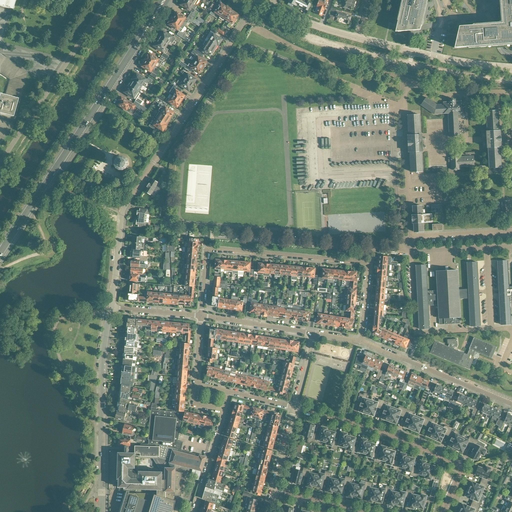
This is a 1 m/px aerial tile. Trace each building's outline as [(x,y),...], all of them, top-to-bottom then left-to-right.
[(0,0),(0,5),(5,7),(13,9),(15,2),(15,0),(0,0)] [(0,0),(0,47),(11,10),(0,6),(0,0)] [(197,7),(194,5),(186,0),(182,0),(182,1),(182,2),(180,5),(191,12),(190,15),(195,18),(196,16),(197,16),(199,13),(198,13),(198,12),(195,10),(197,7)] [(289,2),(288,5),(292,7),(293,5),(296,6),(298,4),(305,7),(304,9),(308,11),(311,4),(312,2),(308,0),(308,2),(307,2),(307,3),(300,0),(289,0),(288,2),(289,2)] [(319,7),(316,14),(322,16),(324,10),(325,10),(327,3),(328,0),(323,0),(323,2),(319,0),(317,6),(319,7)] [(344,0),(345,1),(344,1),(343,8),(347,9),(348,7),(353,8),(355,1),(353,0),(344,0)] [(511,0),(402,0),(395,32),(409,31),(408,37),(458,33),(454,48),(468,47),(474,46),(480,46),(486,46),(492,45),(498,45),(504,44),(510,44),(511,43),(511,0)] [(221,16),(226,8),(224,6),(224,5),(222,4),(221,4),(220,4),(219,5),(217,4),(216,5),(215,7),(212,11),(210,14),(213,16),(215,13),(220,16),(221,16)] [(227,20),(232,11),(230,10),(231,9),(230,9),(230,8),(228,7),(227,7),(226,8),(221,16),(220,16),(219,18),(223,20),(225,19),(227,20)] [(233,12),(232,11),(227,20),(230,22),(229,23),(227,26),(230,28),(233,23),(234,23),(237,18),(238,19),(239,16),(236,13),(235,12),(234,11),(233,12)] [(175,12),(174,13),(174,14),(172,18),(185,27),(185,26),(187,23),(189,23),(190,21),(192,23),(195,18),(190,15),(187,19),(176,12),(175,12)] [(328,19),(335,21),(338,22),(339,18),(346,20),(346,23),(349,24),(351,16),(336,12),(335,17),(329,15),(328,19)] [(185,27),(172,18),(171,19),(170,20),(170,21),(169,22),(170,22),(169,24),(179,31),(177,35),(184,39),(186,36),(186,35),(181,32),(185,27)] [(215,35),(217,33),(218,33),(219,32),(218,32),(216,31),(212,29),(207,37),(219,45),(220,45),(221,43),(221,42),(222,40),(215,35)] [(163,32),(161,35),(160,35),(158,38),(168,44),(170,41),(173,43),(175,40),(178,42),(181,38),(175,35),(173,38),(163,32)] [(207,37),(204,35),(202,37),(205,40),(206,40),(203,44),(205,46),(214,52),(219,45),(207,37)] [(168,44),(158,38),(155,42),(156,43),(154,46),(166,54),(168,50),(165,48),(168,44)] [(205,46),(203,48),(200,46),(198,49),(210,57),(211,55),(212,55),(214,52),(205,46)] [(192,53),(195,56),(194,57),(196,59),(194,62),(204,68),(205,68),(206,66),(206,65),(205,65),(205,64),(206,62),(201,59),(203,56),(194,50),(192,53)] [(0,145),(13,126),(28,73),(0,53),(0,73),(9,79),(5,96),(10,97),(5,115),(1,114),(0,113),(0,145)] [(163,61),(165,58),(161,56),(159,60),(150,54),(149,56),(148,56),(147,56),(146,57),(145,58),(146,59),(145,60),(155,66),(155,65),(158,67),(160,64),(161,64),(163,61)] [(155,66),(145,60),(143,64),(142,64),(141,65),(141,66),(152,73),(150,76),(155,78),(159,73),(156,71),(153,69),(155,66)] [(181,62),(179,65),(184,68),(189,71),(190,71),(191,68),(199,74),(200,72),(201,72),(202,71),(203,71),(204,69),(203,69),(204,68),(194,62),(192,65),(189,64),(188,66),(186,65),(181,62)] [(187,74),(189,71),(184,68),(183,71),(184,71),(182,74),(184,75),(182,78),(184,80),(193,85),(193,84),(194,84),(195,83),(195,82),(196,80),(187,74)] [(133,79),(142,86),(142,85),(144,82),(147,84),(149,82),(151,84),(153,80),(149,77),(147,80),(137,73),(135,76),(134,76),(133,78),(133,79)] [(142,86),(133,79),(130,83),(129,83),(128,85),(129,86),(128,86),(138,92),(140,88),(143,89),(146,91),(147,88),(144,86),(142,85),(142,86)] [(193,85),(184,80),(182,83),(178,80),(177,82),(175,81),(173,81),(172,83),(174,85),(177,87),(178,84),(189,91),(191,89),(192,89),(193,87),(192,86),(193,85)] [(174,85),(169,94),(182,102),(183,101),(184,100),(184,99),(184,98),(183,98),(185,96),(180,93),(182,90),(177,87),(174,85)] [(138,92),(128,86),(128,87),(127,87),(126,89),(124,92),(136,100),(135,101),(139,104),(141,106),(142,105),(144,102),(138,98),(141,94),(138,92)] [(11,117),(16,99),(5,96),(4,95),(0,94),(0,113),(1,114),(11,117)] [(182,102),(169,94),(164,102),(167,104),(168,105),(169,102),(177,107),(179,105),(180,105),(181,105),(182,104),(182,103),(182,102)] [(121,97),(117,103),(119,104),(119,105),(122,107),(122,108),(127,111),(130,113),(132,109),(134,110),(136,107),(137,108),(143,112),(144,111),(146,113),(148,110),(142,105),(141,106),(139,104),(135,101),(133,104),(121,97)] [(164,102),(163,102),(157,97),(155,100),(160,103),(158,106),(161,107),(159,111),(160,111),(159,111),(171,119),(173,115),(173,114),(174,113),(168,109),(168,108),(167,108),(165,107),(167,104),(164,102)] [(426,97),(421,105),(434,114),(448,114),(449,137),(459,136),(458,118),(465,117),(465,107),(462,108),(461,101),(455,102),(455,100),(454,100),(454,99),(451,99),(451,100),(449,100),(449,102),(443,103),(443,105),(437,105),(426,97)] [(167,125),(171,119),(159,111),(157,116),(154,114),(153,116),(157,119),(167,125)] [(487,134),(484,134),(484,137),(487,137),(487,143),(484,143),(484,145),(487,145),(487,148),(488,148),(489,168),(501,167),(500,147),(501,147),(500,131),(499,131),(498,111),(486,111),(487,131),(486,132),(487,134)] [(409,136),(408,136),(409,152),(410,152),(411,172),(423,171),(421,151),(422,151),(422,149),(425,148),(425,146),(422,146),(422,140),(425,140),(425,137),(422,137),(422,135),(421,135),(420,115),(408,116),(409,136)] [(167,125),(157,119),(156,122),(153,120),(149,126),(154,129),(156,127),(163,131),(165,128),(166,128),(167,127),(166,126),(167,125)] [(451,158),(448,158),(448,162),(451,162),(452,170),(460,169),(460,167),(474,166),(473,156),(466,157),(460,157),(460,155),(451,155),(451,158)] [(118,158),(117,158),(117,159),(116,159),(116,160),(115,161),(115,162),(115,163),(115,164),(115,165),(115,166),(116,166),(116,167),(116,168),(117,168),(118,169),(119,170),(120,170),(121,170),(122,170),(123,170),(124,170),(125,170),(125,169),(126,169),(127,168),(128,167),(128,166),(129,166),(129,165),(129,164),(129,163),(129,162),(129,161),(128,160),(128,159),(127,159),(127,158),(126,158),(125,157),(124,157),(124,156),(123,156),(122,156),(121,156),(120,156),(120,157),(119,157),(118,157),(118,158)] [(157,191),(160,186),(158,185),(159,183),(153,179),(145,191),(151,195),(151,194),(155,197),(157,193),(158,191),(157,191)] [(413,215),(412,215),(413,223),(414,223),(414,232),(423,231),(422,223),(432,222),(431,214),(423,215),(423,212),(424,212),(424,210),(422,210),(422,206),(413,206),(413,215)] [(140,209),(140,211),(138,211),(137,215),(138,215),(138,218),(146,218),(147,214),(149,214),(149,210),(147,210),(147,209),(140,209)] [(146,222),(146,218),(138,218),(137,220),(137,224),(139,225),(139,227),(146,227),(148,227),(149,223),(146,222)] [(145,244),(145,236),(139,235),(139,237),(133,237),(133,243),(144,244),(145,244)] [(184,238),(184,242),(188,242),(188,247),(198,248),(198,245),(198,242),(199,242),(199,240),(199,239),(189,238),(184,238)] [(144,244),(133,243),(132,249),(143,250),(143,251),(144,251),(146,251),(146,246),(144,246),(144,244)] [(143,257),(144,251),(143,251),(132,250),(131,251),(131,253),(132,253),(132,258),(135,258),(135,260),(148,261),(148,257),(143,257)] [(391,263),(391,258),(391,257),(388,257),(379,256),(379,259),(378,260),(378,261),(379,262),(379,264),(387,265),(389,265),(390,265),(392,265),(400,266),(400,264),(391,263)] [(509,296),(509,287),(508,261),(497,261),(501,325),(511,324),(509,296)] [(250,269),(251,262),(248,262),(247,262),(246,262),(245,262),(244,271),(247,271),(247,272),(249,272),(249,276),(253,276),(253,275),(254,269),(250,269)] [(477,262),(467,263),(467,269),(468,289),(469,298),(470,326),(480,326),(477,262)] [(264,273),(264,264),(263,263),(262,263),(261,263),(259,263),(258,270),(255,270),(254,277),(254,280),(256,280),(256,277),(258,277),(258,273),(260,274),(260,272),(264,273)] [(429,329),(428,306),(427,291),(426,265),(416,266),(419,329),(429,329)] [(314,275),(315,268),(312,268),(310,267),(310,268),(309,268),(308,277),(312,277),(312,278),(314,279),(313,284),(317,284),(318,275),(314,275)] [(328,280),(328,269),(327,269),(326,269),(325,269),(323,269),(322,276),(319,275),(318,281),(322,282),(322,279),(328,280)] [(469,298),(468,289),(459,290),(457,270),(436,271),(437,291),(427,291),(428,306),(438,305),(439,318),(440,324),(459,323),(459,317),(460,317),(459,299),(469,298)] [(357,277),(358,276),(357,276),(356,276),(357,272),(351,272),(350,280),(353,281),(353,283),(350,283),(350,286),(356,287),(357,280),(358,280),(358,278),(357,277)] [(160,281),(160,285),(171,286),(170,277),(168,277),(167,282),(160,281)] [(182,280),(181,285),(184,286),(187,286),(191,286),(191,290),(194,290),(194,284),(195,284),(195,282),(195,281),(185,280),(183,280),(182,280)] [(139,294),(140,284),(130,283),(130,284),(129,284),(129,286),(129,287),(129,293),(139,294)] [(193,297),(194,290),(191,290),(191,286),(187,286),(186,289),(186,290),(189,290),(189,293),(189,295),(188,295),(186,295),(185,305),(191,306),(191,302),(192,301),(193,301),(194,300),(194,298),(193,298),(193,297)] [(356,287),(350,286),(348,286),(348,287),(346,287),(346,288),(345,288),(344,294),(356,295),(356,294),(357,292),(356,292),(357,287),(356,287)] [(220,295),(221,291),(222,288),(214,287),(213,296),(212,296),(212,298),(211,298),(211,300),(212,301),(212,306),(218,307),(219,298),(220,295)] [(138,301),(139,296),(139,294),(129,293),(128,293),(128,296),(128,298),(128,299),(129,299),(129,300),(134,300),(135,302),(136,302),(137,301),(138,301)] [(256,313),(257,304),(251,303),(253,295),(249,295),(247,305),(251,305),(249,312),(252,313),(253,313),(254,313),(256,313)] [(236,310),(237,301),(238,297),(232,296),(231,300),(230,309),(232,310),(233,310),(234,310),(235,310),(236,310)] [(242,311),(243,304),(247,305),(248,297),(244,296),(243,301),(241,300),(241,301),(237,301),(236,310),(237,311),(238,311),(239,311),(242,311)] [(281,304),(282,304),(282,299),(278,299),(277,305),(275,305),(275,306),(273,317),(279,318),(281,304)] [(261,314),(263,304),(263,305),(264,301),(262,301),(261,301),(261,302),(261,304),(257,304),(256,313),(257,314),(258,314),(261,314)] [(309,322),(310,315),(313,315),(314,308),(315,302),(312,302),(311,309),(309,309),(305,308),(304,311),(303,321),(304,321),(305,322),(306,321),(309,322)] [(287,305),(285,319),(291,320),(293,305),(293,304),(287,303),(287,305)] [(279,318),(285,319),(287,305),(282,304),(281,304),(279,318)] [(293,305),(291,320),(292,320),(293,320),(294,320),(297,321),(297,320),(299,308),(299,307),(299,306),(293,305)] [(346,305),(346,311),(348,311),(351,311),(351,313),(354,314),(355,309),(355,308),(355,307),(355,306),(346,305)] [(304,311),(305,308),(299,307),(299,308),(297,320),(299,320),(300,321),(301,321),(302,321),(303,321),(304,311)] [(315,308),(314,316),(317,316),(316,323),(319,323),(319,324),(321,324),(322,324),(324,314),(320,314),(320,313),(318,312),(319,309),(316,309),(315,308)] [(347,318),(345,328),(351,329),(352,325),(352,324),(353,324),(353,323),(354,323),(354,321),(354,320),(354,319),(354,314),(351,313),(350,313),(350,314),(348,314),(348,315),(350,315),(349,316),(351,316),(351,319),(347,318)] [(382,328),(383,327),(379,326),(379,324),(381,324),(381,321),(379,321),(379,319),(383,319),(384,316),(374,315),(374,318),(373,318),(373,320),(374,321),(373,326),(373,330),(371,331),(371,333),(379,336),(382,328)] [(139,328),(139,323),(136,323),(136,319),(135,318),(133,318),(133,319),(128,318),(128,319),(126,319),(126,322),(127,322),(127,327),(139,328)] [(148,326),(148,320),(147,320),(146,320),(145,320),(137,319),(136,319),(136,323),(139,323),(139,328),(141,329),(141,325),(146,325),(145,330),(146,330),(150,332),(148,330),(148,329),(149,326),(148,326)] [(157,331),(158,321),(157,321),(155,320),(155,321),(148,320),(148,326),(149,326),(148,329),(151,331),(151,330),(157,331)] [(191,330),(191,329),(189,328),(189,324),(183,323),(182,333),(185,333),(187,333),(187,336),(185,336),(185,339),(190,340),(190,333),(191,332),(191,331),(191,330)] [(215,338),(217,329),(210,328),(209,334),(209,335),(208,336),(209,337),(209,338),(213,339),(213,341),(215,341),(216,338),(215,338)] [(384,339),(388,330),(382,328),(379,336),(380,337),(381,338),(382,337),(384,339)] [(389,341),(393,333),(388,330),(384,339),(386,340),(387,340),(388,341),(389,341)] [(138,341),(139,334),(137,334),(126,333),(126,340),(139,341),(138,341)] [(246,334),(244,345),(250,346),(250,344),(251,344),(252,335),(248,334),(247,333),(246,334)] [(395,343),(398,335),(393,333),(389,341),(390,341),(390,342),(391,342),(393,342),(395,343)] [(257,346),(259,336),(258,335),(257,335),(256,335),(252,335),(251,344),(257,346)] [(404,337),(398,335),(395,343),(397,344),(398,345),(399,345),(400,345),(404,337)] [(412,339),(411,337),(410,337),(405,335),(404,337),(400,345),(401,346),(402,347),(403,347),(405,348),(406,347),(410,349),(414,339),(412,339)] [(414,350),(420,337),(414,337),(411,337),(412,339),(414,339),(410,349),(414,350)] [(435,341),(430,353),(469,369),(474,357),(476,352),(492,359),(497,347),(474,337),(469,349),(467,354),(454,349),(455,347),(457,347),(457,345),(457,339),(447,340),(447,344),(449,344),(448,346),(435,341)] [(189,346),(190,340),(185,339),(185,341),(182,341),(181,343),(180,342),(179,348),(189,349),(189,348),(190,346),(189,346)] [(139,345),(139,341),(126,340),(125,344),(125,346),(142,348),(142,347),(140,347),(141,345),(139,345)] [(298,352),(299,346),(299,345),(300,345),(300,344),(301,344),(301,343),(301,342),(300,342),(299,342),(293,341),(292,351),(298,352)] [(357,354),(355,364),(361,366),(360,369),(365,372),(366,370),(368,366),(368,365),(372,357),(371,357),(371,356),(369,355),(369,356),(366,355),(364,359),(362,358),(363,356),(357,354)] [(368,365),(368,366),(370,367),(371,366),(374,367),(377,360),(372,357),(368,365)] [(374,367),(373,370),(378,372),(376,378),(379,379),(380,376),(382,371),(380,370),(383,362),(380,361),(380,360),(378,359),(378,360),(377,360),(374,367)] [(293,366),(294,364),(286,362),(286,361),(285,361),(283,367),(293,369),(293,368),(294,367),(293,366)] [(214,368),(212,377),(214,377),(215,378),(216,378),(217,378),(219,369),(220,365),(214,364),(215,366),(214,368)] [(381,377),(380,378),(384,380),(385,376),(386,376),(388,376),(391,377),(392,375),(395,367),(394,367),(395,366),(392,365),(392,366),(389,365),(386,372),(383,371),(381,377)] [(225,371),(223,379),(225,380),(227,381),(228,380),(228,381),(230,372),(231,368),(226,367),(225,371)] [(291,376),(292,372),(293,370),(292,370),(293,369),(283,367),(281,372),(282,373),(291,376)] [(391,377),(396,380),(397,378),(397,377),(401,369),(395,367),(392,375),(391,377)] [(230,372),(228,381),(229,381),(230,382),(231,381),(234,382),(236,374),(236,373),(237,369),(231,368),(230,372)] [(397,378),(396,380),(400,381),(398,384),(401,386),(400,389),(402,389),(406,380),(403,379),(406,372),(403,371),(404,370),(401,369),(401,370),(401,369),(397,377),(397,378)] [(186,378),(187,371),(175,370),(174,375),(178,376),(177,377),(186,378)] [(243,375),(243,372),(238,371),(237,374),(236,374),(234,382),(237,383),(238,384),(239,384),(240,384),(243,375)] [(246,385),(249,374),(243,372),(243,375),(240,384),(241,384),(243,385),(243,384),(246,385)] [(291,376),(282,373),(280,380),(290,382),(289,382),(289,381),(290,381),(290,380),(290,379),(291,376)] [(251,386),(254,375),(249,374),(246,385),(248,386),(250,386),(251,386)] [(406,380),(402,389),(404,390),(405,389),(406,389),(407,385),(413,388),(415,384),(418,376),(412,374),(409,381),(406,380)] [(268,386),(269,383),(270,381),(270,377),(265,376),(264,380),(262,389),(263,390),(264,390),(265,390),(267,390),(271,391),(272,387),(270,386),(268,386)] [(415,384),(413,388),(419,390),(420,386),(423,379),(421,378),(421,377),(418,376),(418,377),(418,376),(415,384)] [(133,387),(134,379),(121,378),(121,382),(121,384),(133,387)] [(289,385),(290,383),(289,383),(290,382),(280,380),(278,379),(276,385),(288,388),(289,385)] [(423,379),(420,386),(426,388),(426,389),(429,390),(430,387),(427,385),(429,381),(423,379)] [(146,390),(133,387),(121,384),(120,391),(133,394),(134,391),(137,392),(136,395),(140,396),(141,396),(142,393),(145,394),(146,391),(146,390)] [(438,397),(442,387),(436,384),(435,388),(432,386),(430,392),(432,394),(432,395),(438,397)] [(286,393),(288,388),(276,385),(275,385),(275,387),(275,388),(272,387),(271,391),(277,393),(278,393),(279,394),(280,394),(281,394),(282,394),(283,392),(284,393),(284,392),(286,393)] [(444,399),(448,389),(442,387),(438,397),(444,399)] [(450,400),(454,391),(448,389),(444,399),(449,402),(447,407),(450,408),(451,407),(452,403),(453,401),(450,400)] [(139,399),(140,396),(136,395),(133,394),(120,391),(120,398),(131,401),(132,400),(132,398),(139,399)] [(366,413),(370,400),(366,399),(368,395),(368,394),(367,394),(367,393),(366,393),(366,392),(365,392),(364,392),(364,393),(363,393),(363,394),(359,393),(357,402),(361,403),(359,407),(360,407),(359,411),(362,412),(362,413),(366,414),(366,413)] [(453,401),(452,403),(461,407),(462,403),(465,396),(459,394),(458,397),(455,396),(453,401)] [(468,406),(471,399),(465,396),(462,403),(468,406)] [(132,404),(133,401),(132,400),(131,401),(120,398),(119,404),(137,409),(138,409),(139,406),(132,404)] [(375,412),(377,408),(380,409),(383,400),(378,399),(377,402),(370,400),(366,413),(367,413),(367,414),(370,415),(371,414),(373,415),(375,412)] [(478,406),(476,404),(477,401),(471,399),(468,406),(468,407),(473,409),(472,413),(469,421),(472,422),(478,406)] [(389,421),(394,408),(387,406),(388,402),(383,400),(380,409),(384,410),(383,414),(383,415),(382,418),(385,419),(385,420),(388,421),(389,421)] [(137,409),(119,404),(117,410),(129,413),(132,414),(133,411),(136,412),(137,409)] [(248,411),(249,407),(244,405),(243,405),(243,404),(241,404),(240,404),(239,405),(238,405),(235,404),(234,409),(233,409),(242,412),(243,411),(248,413),(248,411)] [(487,414),(490,406),(484,404),(482,407),(480,406),(476,415),(479,416),(481,411),(483,412),(482,414),(484,415),(485,415),(486,416),(487,414)] [(403,417),(406,409),(402,407),(401,407),(401,406),(400,406),(400,407),(399,407),(398,408),(398,410),(394,408),(389,421),(390,421),(389,422),(393,423),(393,422),(396,423),(397,420),(398,420),(400,416),(403,417)] [(493,416),(496,409),(490,406),(487,414),(493,416)] [(256,417),(258,409),(257,409),(257,408),(256,408),(255,408),(253,407),(252,408),(251,412),(250,416),(250,418),(252,419),(252,418),(255,419),(256,417)] [(172,511),(176,501),(174,500),(174,496),(179,496),(181,496),(182,473),(180,472),(175,470),(175,467),(174,467),(175,463),(202,471),(206,457),(202,455),(181,450),(183,442),(178,441),(180,432),(179,431),(183,414),(151,409),(149,431),(148,440),(159,441),(159,444),(141,444),(140,446),(135,445),(135,452),(129,452),(129,446),(125,446),(125,453),(119,452),(118,478),(117,478),(117,481),(119,481),(119,484),(119,487),(122,487),(124,487),(124,489),(127,489),(126,492),(120,511),(172,511)] [(265,419),(267,411),(264,410),(261,409),(259,409),(258,409),(256,417),(262,419),(262,418),(265,419)] [(412,429),(417,417),(413,415),(414,412),(406,409),(403,417),(407,419),(405,423),(406,423),(405,426),(408,428),(407,428),(411,430),(411,429),(412,429)] [(503,416),(500,415),(502,411),(496,409),(493,416),(492,419),(497,421),(496,424),(499,426),(503,416)] [(128,417),(129,413),(117,410),(117,412),(115,418),(131,422),(132,418),(128,417)] [(281,416),(278,415),(277,414),(276,413),(275,413),(274,412),(273,413),(272,412),(272,413),(267,411),(265,419),(270,420),(270,419),(279,421),(281,416)] [(509,425),(511,418),(511,415),(507,414),(506,417),(503,416),(499,426),(498,428),(501,429),(503,425),(504,426),(505,424),(509,425)] [(426,426),(429,418),(424,416),(424,415),(423,415),(422,416),(421,416),(421,417),(420,418),(417,417),(412,429),(412,430),(415,432),(416,431),(419,432),(420,429),(421,429),(422,425),(426,426)] [(211,422),(212,418),(207,417),(205,425),(212,427),(212,426),(213,426),(213,424),(213,423),(211,422)] [(434,439),(439,426),(435,425),(437,421),(437,420),(437,419),(436,418),(435,418),(434,418),(433,418),(433,419),(429,418),(426,426),(429,428),(428,432),(427,436),(430,437),(429,438),(433,439),(433,438),(434,439)] [(313,433),(314,429),(314,425),(312,424),(312,423),(308,422),(308,423),(307,423),(305,431),(304,431),(303,435),(304,435),(304,436),(308,437),(307,441),(307,442),(307,443),(308,443),(308,444),(309,444),(310,444),(311,443),(312,442),(314,443),(317,434),(313,433)] [(123,432),(122,434),(126,435),(130,436),(130,435),(134,436),(135,431),(133,431),(134,427),(125,424),(123,432)] [(448,436),(452,428),(446,425),(445,425),(444,426),(443,428),(439,426),(434,439),(434,440),(437,441),(438,440),(441,442),(442,438),(443,439),(445,434),(448,436)] [(326,442),(328,431),(326,430),(327,428),(322,427),(320,435),(317,434),(314,443),(318,444),(319,440),(326,442)] [(455,449),(461,437),(458,435),(458,433),(459,433),(459,432),(458,432),(458,431),(457,431),(457,430),(452,428),(448,436),(452,438),(450,442),(449,445),(451,447),(451,448),(455,449),(455,448),(455,449)] [(236,433),(227,431),(227,433),(226,433),(226,435),(226,436),(237,439),(238,434),(236,433)] [(335,433),(328,431),(326,442),(328,442),(327,444),(332,445),(331,449),(334,450),(336,441),(333,440),(335,433)] [(346,447),(348,436),(346,436),(347,434),(342,432),(340,442),(336,441),(334,450),(338,451),(339,445),(346,447)] [(275,438),(266,436),(263,435),(262,440),(274,443),(274,441),(275,441),(275,439),(275,438)] [(355,438),(348,436),(346,447),(348,448),(347,450),(352,451),(351,455),(354,456),(356,447),(353,446),(355,438)] [(470,447),(474,439),(469,436),(468,440),(461,437),(455,449),(456,449),(456,450),(459,451),(462,452),(464,449),(465,449),(467,445),(470,447)] [(235,444),(236,440),(224,437),(223,438),(223,439),(223,440),(223,442),(239,447),(239,445),(235,444)] [(365,453),(368,443),(366,442),(367,440),(362,439),(361,443),(360,448),(356,447),(354,456),(358,456),(359,452),(365,453)] [(485,450),(484,450),(483,449),(483,448),(477,445),(479,441),(474,439),(470,447),(473,449),(471,453),(472,453),(470,456),(473,458),(472,458),(476,460),(477,460),(481,453),(482,454),(483,454),(484,454),(485,454),(485,453),(486,452),(486,451),(485,451),(485,450)] [(260,440),(259,446),(272,449),(273,448),(273,447),(273,446),(274,443),(262,440),(260,440)] [(373,452),(375,444),(368,443),(365,453),(368,454),(367,456),(371,457),(371,461),(374,462),(376,453),(373,452)] [(385,461),(388,450),(386,449),(386,447),(382,446),(380,451),(380,454),(376,453),(374,462),(378,463),(379,463),(380,463),(380,462),(381,462),(381,461),(381,460),(385,461)] [(272,451),(272,450),(260,447),(259,452),(261,453),(261,454),(270,456),(271,454),(272,453),(272,452),(272,451)] [(220,451),(220,453),(229,456),(229,455),(232,456),(233,451),(230,450),(221,448),(220,449),(220,450),(220,451)] [(393,459),(395,452),(388,450),(385,461),(387,461),(387,463),(391,464),(390,468),(394,469),(396,460),(393,459)] [(258,452),(257,458),(260,459),(269,461),(270,460),(270,459),(270,458),(270,456),(261,454),(261,453),(259,452),(258,452)] [(230,462),(232,456),(229,455),(229,456),(220,453),(219,455),(217,458),(230,462)] [(405,468),(407,457),(405,457),(406,454),(401,453),(399,461),(396,460),(394,469),(397,470),(398,466),(405,468)] [(412,467),(413,464),(414,459),(407,457),(405,468),(407,468),(406,471),(411,472),(410,475),(413,476),(416,468),(412,467)] [(229,465),(230,462),(217,458),(216,462),(217,462),(217,464),(226,466),(228,467),(232,468),(233,466),(229,465)] [(424,475),(427,464),(425,464),(426,462),(421,460),(419,468),(416,468),(413,476),(417,477),(418,474),(424,475)] [(259,464),(256,463),(255,463),(254,463),(254,467),(254,468),(257,469),(267,472),(268,468),(267,468),(268,466),(259,464)] [(215,466),(215,468),(215,469),(224,471),(227,472),(228,467),(226,466),(217,464),(216,466),(215,466)] [(434,466),(427,464),(424,475),(426,476),(426,478),(434,480),(432,488),(436,489),(437,489),(440,476),(432,474),(434,466)] [(302,476),(306,477),(308,468),(303,467),(302,471),(295,469),(295,470),(294,470),(293,473),(294,474),(292,482),(293,482),(292,483),(296,484),(296,483),(299,484),(301,479),(302,476)] [(489,471),(490,470),(490,469),(490,468),(490,467),(489,467),(488,467),(487,467),(486,467),(486,468),(485,470),(478,467),(477,467),(475,470),(476,471),(475,474),(478,475),(478,476),(482,478),(481,481),(489,484),(491,480),(487,479),(490,472),(489,471)] [(266,476),(267,472),(257,469),(254,468),(253,473),(256,474),(256,475),(265,477),(265,475),(266,476)] [(314,486),(317,475),(311,473),(311,469),(308,468),(306,477),(309,478),(307,486),(312,487),(312,485),(314,486)] [(323,479),(326,480),(329,471),(325,471),(324,474),(320,473),(319,475),(317,475),(314,486),(321,487),(323,479)] [(334,491),(337,480),(331,478),(332,472),(329,471),(326,480),(330,481),(327,491),(332,492),(332,490),(334,491)] [(221,482),(223,477),(213,474),(213,476),(212,477),(212,478),(212,479),(221,482)] [(343,485),(347,485),(349,477),(345,476),(344,479),(340,478),(339,480),(337,480),(334,491),(341,493),(343,485)] [(355,496),(357,485),(351,483),(352,478),(349,477),(347,485),(350,486),(347,496),(352,498),(352,495),(355,496)] [(221,482),(212,479),(208,478),(207,482),(224,488),(225,488),(226,486),(222,485),(222,483),(221,483),(221,482)] [(363,490),(367,491),(369,482),(365,481),(364,485),(360,484),(359,486),(357,485),(355,496),(361,498),(363,490)] [(487,489),(489,484),(481,481),(479,484),(475,483),(471,482),(470,485),(469,485),(468,488),(469,488),(468,489),(481,494),(484,487),(487,489)] [(224,488),(207,482),(206,486),(221,491),(223,492),(224,488)] [(375,501),(378,490),(371,488),(372,483),(369,482),(367,491),(370,491),(367,501),(372,502),(373,500),(375,501)] [(262,490),(262,488),(245,483),(245,485),(252,487),(251,493),(260,496),(261,493),(262,492),(262,491),(262,490)] [(384,494),(387,495),(389,486),(386,485),(385,489),(380,488),(380,490),(378,490),(375,501),(382,502),(384,494)] [(206,486),(205,490),(218,495),(220,495),(221,491),(206,486)] [(395,504),(398,493),(392,491),(393,487),(389,486),(387,495),(390,496),(388,504),(393,505),(393,503),(395,504)] [(434,503),(437,490),(436,490),(436,489),(432,488),(429,496),(422,494),(421,497),(419,496),(416,507),(423,509),(425,501),(434,503)] [(404,498),(408,499),(410,490),(406,489),(405,493),(401,491),(400,494),(398,493),(395,504),(402,506),(404,498)] [(481,494),(468,489),(467,489),(466,493),(467,493),(466,496),(469,497),(469,498),(473,500),(471,503),(480,507),(482,502),(478,501),(481,494)] [(217,496),(218,495),(205,490),(203,494),(215,498),(216,496),(217,496)] [(416,507),(419,496),(412,494),(413,491),(410,490),(408,499),(411,499),(409,507),(414,509),(414,506),(416,507)] [(251,498),(252,494),(243,492),(242,495),(247,497),(246,502),(248,503),(256,506),(256,505),(257,505),(258,503),(257,502),(258,500),(251,498)] [(215,498),(203,494),(202,498),(216,503),(218,499),(215,498)] [(212,509),(214,503),(206,501),(205,504),(204,504),(204,505),(204,506),(212,509)] [(477,511),(478,511),(480,507),(471,503),(470,507),(466,505),(466,506),(462,504),(461,507),(460,507),(459,510),(460,511),(459,511),(461,511),(477,511)]
